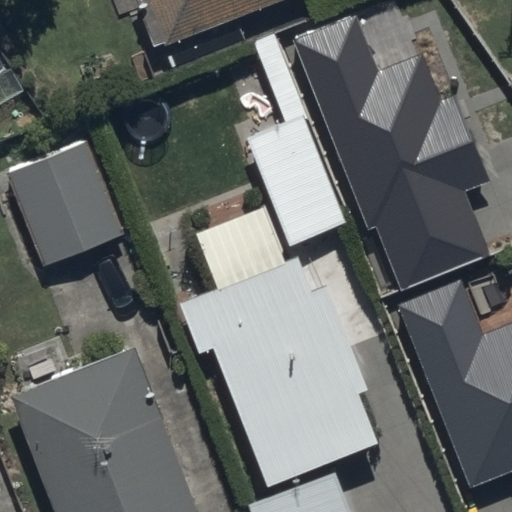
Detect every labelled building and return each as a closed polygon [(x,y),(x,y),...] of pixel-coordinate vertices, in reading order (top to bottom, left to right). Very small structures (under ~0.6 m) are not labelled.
[(142,0),(160,42),(260,0),(142,0)] [(354,14),(293,38),(369,229),(378,226),(402,287),(487,253),(461,188),(488,177),(456,97),(445,102),(424,52),(377,71),(354,14)] [(90,135),(11,165),(47,259),(126,229),(90,135)] [(178,292),(179,294),(198,344),(213,339),(265,477),(380,433),(361,382),(371,378),(331,275),(315,281),(301,245),(178,292)] [(511,325),(483,337),(460,280),(397,305),(471,485),(511,468),(511,469),(511,325)] [(131,335),(9,388),(61,511),(173,511),(202,500),(131,335)] [(356,511),(336,462),(249,496),(255,511),(356,511)]
